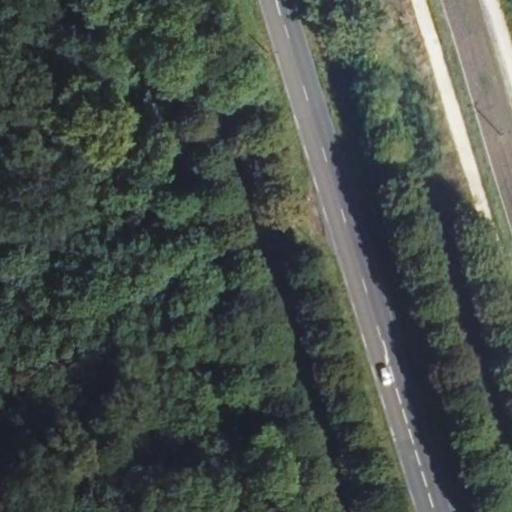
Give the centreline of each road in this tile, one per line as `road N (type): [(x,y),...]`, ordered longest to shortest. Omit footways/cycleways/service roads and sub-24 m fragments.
road 1 (secondary): [(273,0),(431,511)]
road 2 (unknown): [(300,511),(148,0)]
